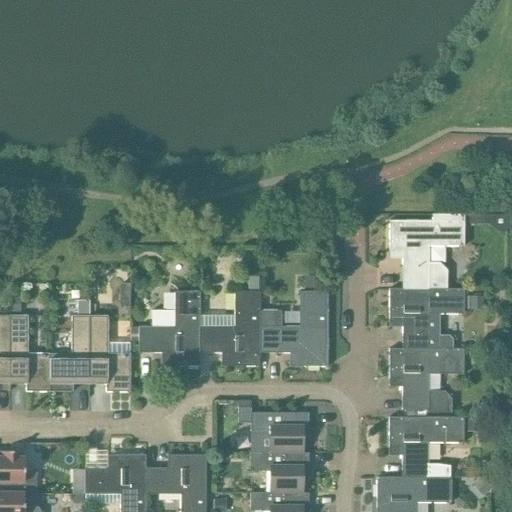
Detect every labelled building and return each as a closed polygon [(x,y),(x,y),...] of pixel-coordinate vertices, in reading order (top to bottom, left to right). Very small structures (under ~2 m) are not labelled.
[(402,251),(402,288),(402,289),(429,289),(429,288),(447,288),(448,271),(440,264),(429,264),(429,246),(464,246),(464,215),(433,214),(433,221),(389,221),(389,251),(402,251)] [(119,286),(119,308),(130,308),(130,284),(121,284),(119,286)] [(429,349),(453,349),(453,341),(449,336),(440,336),(439,314),(464,314),(464,289),(447,288),(429,288),(429,289),(402,289),(402,288),(389,288),(389,319),(402,319),(402,348),(402,349),(429,349)] [(200,366),(200,353),(199,353),(199,326),(200,326),(200,291),(174,291),(174,311),(152,311),(152,326),(139,326),(139,353),(170,353),(170,366),(200,366)] [(199,353),(200,353),(229,353),(229,366),(260,366),(260,353),(259,353),(259,326),(260,326),(260,311),(260,292),(235,291),(235,326),(200,326),(199,326),(199,353)] [(280,311),(260,311),(260,326),(259,326),(259,353),(260,353),(298,353),(298,366),(328,366),(328,292),(303,292),(303,326),(280,326),(280,311)] [(0,380),(10,381),(10,316),(0,315),(0,380)] [(50,391),(50,354),(28,354),(28,316),(10,316),(10,381),(21,381),(24,384),(27,384),(27,391),(50,391)] [(90,381),(90,316),(71,316),(72,354),(50,354),(50,391),(74,391),(74,384),(76,384),(79,381),(90,381)] [(108,316),(90,316),(90,381),(101,381),(105,384),(107,384),(107,392),(130,392),(130,354),(108,354),(108,316)] [(464,349),(453,349),(429,349),(402,349),(402,348),(389,348),(389,379),(402,379),(402,410),(427,410),(427,413),(451,413),(451,400),(444,392),(429,392),(429,374),(464,374),(464,349)] [(237,407),(237,424),(250,424),(250,431),(250,452),(269,452),(269,453),(302,453),(302,436),(309,436),(309,413),(250,413),(250,407),(237,407)] [(428,478),(428,477),(428,443),(463,443),(463,417),(389,417),(388,447),(401,447),(401,477),(428,478)] [(0,482),(5,482),(5,493),(5,494),(25,494),(25,495),(37,495),(37,473),(25,473),(25,458),(23,458),(23,452),(2,452),(2,458),(0,457),(0,482)] [(302,453),(269,453),(269,452),(250,452),(250,471),(270,471),(270,492),(270,493),(302,493),(302,476),(308,476),(308,453),(302,453)] [(145,468),(146,468),(146,455),(115,454),(115,468),(85,467),(85,494),(121,494),(120,511),(145,511),(146,494),(145,494),(145,468)] [(145,494),(146,494),(180,494),(180,511),(206,511),(206,455),(176,455),(175,468),(146,468),(145,468),(145,494)] [(451,477),(428,477),(428,478),(401,477),(376,477),(376,507),(389,507),(389,511),(415,511),(416,503),(451,503),(451,477)] [(308,511),(309,493),(302,493),(270,493),(270,492),(250,492),(250,511),(270,511),(308,511)] [(25,508),(25,495),(25,494),(5,494),(5,493),(0,493),(0,511),(39,511),(38,508),(25,508)]
